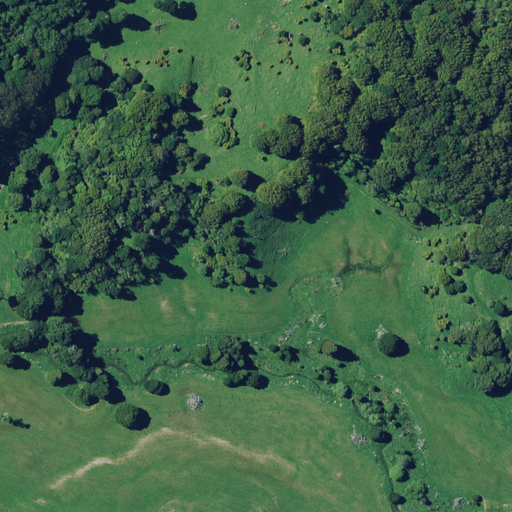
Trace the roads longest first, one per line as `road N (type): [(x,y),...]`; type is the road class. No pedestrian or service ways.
road 1 (track): [(357,511),(270,476),(139,438),(0,438)]
road 2 (track): [(134,0),(94,36),(23,131),(0,186)]
